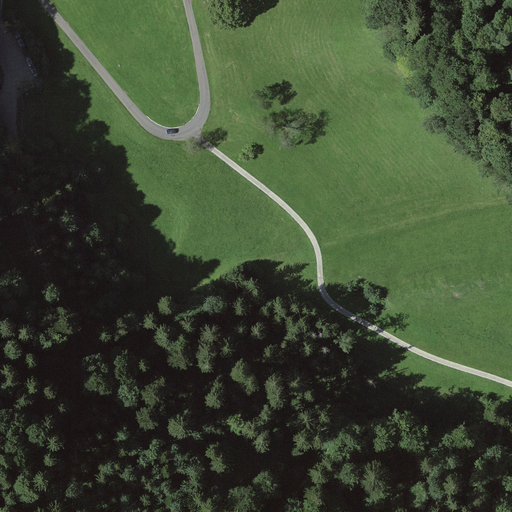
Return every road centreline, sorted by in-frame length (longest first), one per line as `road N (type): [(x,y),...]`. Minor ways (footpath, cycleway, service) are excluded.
road 1 (track): [(0,25),(28,230),(120,401),(190,450),(222,511)]
road 2 (track): [(191,131),(294,214),(320,261),(322,291),(339,310),(432,358),(511,384)]
road 3 (unclassified): [(41,0),(146,124),(166,134),(191,131),(205,107),(186,0)]
